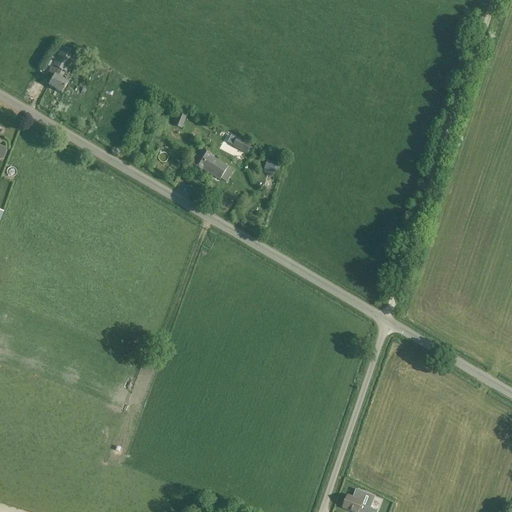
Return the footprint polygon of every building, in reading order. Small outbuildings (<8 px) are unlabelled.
[(58,69),(54,75),(48,86),(62,94),(68,83),(61,79),(65,74),(66,74),(77,55),(63,47),(51,66),(58,69)] [(75,104),(84,91),(70,82),(64,92),(74,98),(72,102),(75,104)] [(188,112),(179,108),(173,124),(181,128),(188,112)] [(250,144),(237,137),(232,146),(246,153),(250,144)] [(194,165),(201,170),(202,170),(219,181),(221,179),(226,183),(233,173),(227,169),(228,167),(210,156),(211,155),(203,150),(194,165)] [(281,164),(267,160),(264,169),(278,173),(281,164)] [(142,363),(149,366),(153,354),(146,351),(142,363)] [(362,504),(363,502),(349,497),(344,508),(352,511),(370,511),(372,508),(362,504)]
